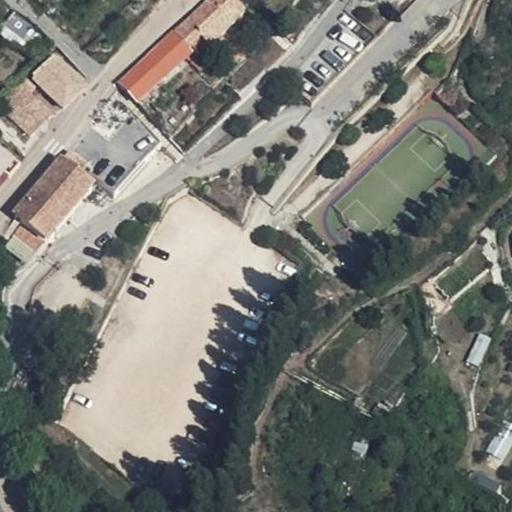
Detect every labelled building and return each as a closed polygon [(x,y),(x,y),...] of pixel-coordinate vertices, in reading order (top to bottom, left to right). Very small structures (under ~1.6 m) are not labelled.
[(255,10),(244,0),(222,0),(197,24),(213,39),(219,45),(255,10)] [(406,0),(397,0),(308,89),(316,97),(321,93),(347,73),(395,21),(406,0)] [(321,93),(329,102),(433,0),(406,0),(395,21),(347,73),(321,93)] [(199,50),(201,51),(205,47),(213,39),(197,24),(185,36),(199,50)] [(199,50),(185,36),(160,59),(150,68),(130,85),(147,103),(175,75),(199,50)] [(68,57),(58,66),(47,76),(70,102),(92,81),(68,57)] [(28,79),(7,98),(41,132),(61,112),(28,79)] [(325,107),(329,102),(321,93),(316,97),(325,107)] [(0,171),(3,168),(17,180),(35,159),(0,133),(0,171)] [(87,176),(91,172),(72,155),(68,159),(19,215),(48,242),(98,186),(87,176)] [(441,268),(450,290),(493,272),(484,251),(441,268)] [(431,365),(393,422),(387,432),(385,434),(412,451),(416,443),(456,380),(431,365)]
